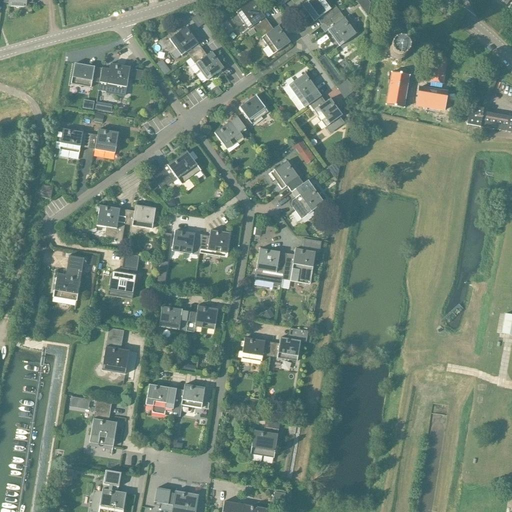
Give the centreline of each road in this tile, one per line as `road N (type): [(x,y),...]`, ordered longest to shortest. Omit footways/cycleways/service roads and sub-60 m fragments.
road 1 (residential): [(145,454),(205,464),(248,208),(186,121)]
road 2 (residential): [(43,228),(186,121)]
road 3 (residential): [(299,43),(186,121)]
road 4 (residential): [(186,121),(114,21)]
